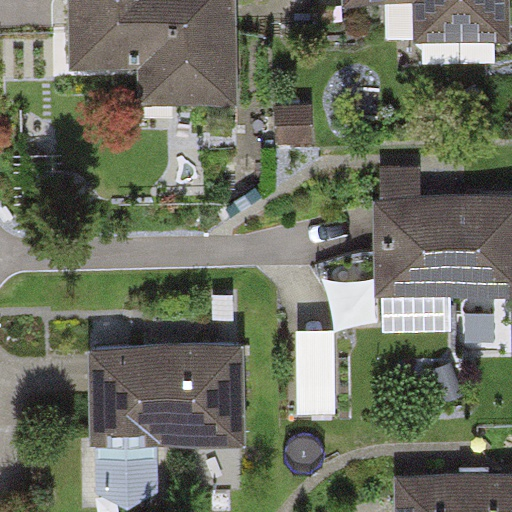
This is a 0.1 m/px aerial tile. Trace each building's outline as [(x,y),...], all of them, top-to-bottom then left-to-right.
[(72,0),(74,61),(151,59),(152,104),(245,102),(242,0),(72,0)] [(511,0),(352,0),(352,2),(411,0),(431,0),(433,45),(511,42),(511,0)] [(511,193),(380,195),(381,291),(511,289),(511,193)] [(302,404),(339,404),(339,322),(303,321),(302,404)] [(241,342),(93,347),(97,444),(245,439),(241,342)] [(511,511),(511,471),(399,477),(400,511),(511,511)]
